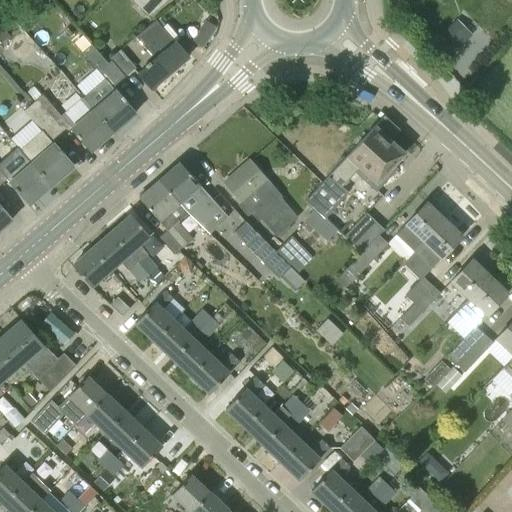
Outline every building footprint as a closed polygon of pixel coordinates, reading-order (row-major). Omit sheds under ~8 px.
[(144,0),(138,7),(138,6),(137,7),(147,17),(146,18),(147,19),(168,0),(144,0)] [(474,36),(456,19),(439,38),(456,54),(474,36)] [(150,89),(187,58),(175,43),(156,20),(136,37),(154,58),(137,73),(150,89)] [(216,26),(206,20),(201,27),(212,34),(216,26)] [(0,41),(1,43),(10,35),(1,25),(0,25),(0,41)] [(107,59),(124,78),(135,69),(119,49),(107,59)] [(100,57),(92,63),(112,88),(124,78),(107,59),(104,62),(100,57)] [(35,102),(42,96),(33,86),(27,92),(35,102)] [(134,115),(114,91),(92,110),(112,134),(134,115)] [(42,96),(35,102),(33,104),(59,134),(68,126),(60,117),(55,110),(42,96)] [(90,152),(112,134),(92,110),(82,99),(60,117),(68,126),(70,128),(90,152)] [(50,142),(59,134),(33,104),(24,111),(31,120),(9,140),(25,156),(51,187),(72,168),(50,142)] [(345,158),(304,202),(314,211),(324,220),(326,218),(340,201),(348,193),(342,188),(355,173),(377,192),(397,170),(396,170),(392,166),(403,154),(389,141),(399,130),(384,116),(375,126),(345,158)] [(29,205),(51,187),(25,156),(3,174),(0,171),(0,184),(7,179),(29,205)] [(250,161),(224,183),(241,203),(250,214),(258,222),(260,220),(275,237),(277,236),(288,227),(291,224),(273,203),(279,197),(266,181),(250,161)] [(179,163),(159,180),(187,214),(197,223),(216,206),(207,195),(179,163)] [(159,180),(138,198),(158,222),(166,231),(158,238),(174,256),(192,240),(176,222),(187,214),(159,180)] [(427,203),(395,235),(413,253),(444,220),(427,203)] [(0,208),(0,230),(11,221),(0,208)] [(360,219),(344,236),(362,254),(379,236),(385,230),(384,230),(383,228),(366,213),(360,219)] [(130,216),(111,233),(129,254),(148,276),(158,267),(139,245),(148,237),(130,216)] [(444,220),(413,253),(430,269),(439,260),(462,237),(444,220)] [(245,222),(234,234),(265,265),(277,253),(245,222)] [(331,223),(319,236),(327,242),(338,229),(331,223)] [(111,233),(92,249),(110,270),(120,261),(139,283),(148,276),(129,254),(111,233)] [(350,266),(336,280),(346,289),(359,275),(388,244),(379,236),(362,254),(350,266)] [(291,237),(277,251),(298,272),(312,259),(291,237)] [(92,249),(72,266),(90,287),(110,270),(92,249)] [(185,257),(178,264),(181,268),(188,267),(192,264),(185,257)] [(472,260),(449,284),(467,301),(489,277),(472,260)] [(290,266),(279,277),(294,291),(304,280),(290,266)] [(420,280),(405,295),(413,304),(431,286),(422,277),(420,280)] [(457,345),(447,356),(456,364),(484,335),(475,328),(485,318),(484,317),(507,294),(489,277),(467,301),(455,313),(472,329),(464,339),(457,345)] [(413,304),(399,319),(407,327),(439,294),(431,286),(413,304)] [(165,292),(135,323),(154,341),(173,321),(162,310),(173,299),(165,292)] [(117,297),(109,305),(120,316),(128,307),(117,297)] [(202,310),(191,322),(199,330),(210,318),(202,310)] [(329,317),(318,329),(335,343),(345,331),(329,317)] [(210,318),(199,330),(207,337),(218,325),(210,318)] [(20,320),(1,337),(23,362),(38,380),(50,392),(76,366),(75,365),(64,354),(58,359),(42,345),(20,320)] [(173,321),(154,341),(172,358),(191,338),(173,321)] [(484,335),(456,364),(464,372),(485,350),(503,367),(506,365),(511,358),(511,322),(492,343),(484,335)] [(1,337),(0,337),(0,374),(3,379),(23,362),(1,337)] [(191,338),(172,358),(191,376),(210,356),(191,338)] [(210,356),(191,376),(209,394),(239,363),(230,354),(220,365),(210,356)] [(503,367),(491,380),(508,396),(508,397),(508,399),(508,400),(508,401),(508,403),(509,404),(510,405),(510,406),(511,407),(511,408),(511,358),(506,365),(503,367)] [(282,361),(271,372),(282,382),(292,371),(282,361)] [(441,361),(433,370),(442,379),(451,370),(441,361)] [(50,402),(30,422),(44,435),(63,414),(75,426),(87,415),(106,395),(87,376),(56,408),(50,402)] [(255,377),(225,409),(244,427),(263,407),(252,396),(263,385),(255,377)] [(30,393),(23,398),(31,407),(37,402),(30,393)] [(106,395),(87,415),(105,432),(124,412),(106,395)] [(263,407),(244,427),(262,444),(281,424),(289,416),(301,404),(293,396),(282,408),(281,406),(271,415),(263,407)] [(350,403),(343,410),(351,417),(358,410),(350,403)] [(301,404),(289,416),(297,423),(308,411),(301,404)] [(334,406),(324,418),(334,427),(344,414),(334,406)] [(511,408),(502,419),(503,420),(509,426),(510,428),(511,425),(511,408)] [(124,412),(105,432),(123,449),(142,429),(124,412)] [(281,424),(262,444),(280,461),(299,442),(281,424)] [(362,426),(340,449),(353,462),(359,456),(366,449),(374,441),(375,439),(362,426)] [(3,428),(0,430),(0,444),(10,435),(3,428)] [(142,429),(123,449),(142,467),(161,448),(142,429)] [(299,442),(280,461),(299,480),(329,448),(321,440),(310,452),(305,447),(300,442),(299,442)] [(374,441),(366,449),(374,458),(383,449),(374,441)] [(107,451),(96,462),(104,469),(115,458),(107,451)] [(417,462),(433,476),(437,472),(437,463),(426,453),(417,462)] [(115,458),(104,469),(112,477),(123,466),(115,458)] [(341,459),(311,491),(330,509),(349,489),(338,479),(349,468),(341,459)] [(4,464),(0,468),(0,502),(2,504),(31,474),(30,473),(22,482),(4,464)] [(112,477),(114,479),(118,482),(128,472),(123,466),(112,477)] [(103,491),(114,479),(112,477),(105,470),(93,482),(103,491)] [(31,474),(2,504),(9,511),(29,511),(49,491),(31,474)] [(190,475),(171,495),(188,511),(191,511),(210,493),(190,475)] [(379,478),(367,490),(375,498),(387,486),(379,478)] [(78,499),(67,510),(68,511),(80,511),(98,494),(90,486),(78,499)] [(387,486),(375,498),(383,505),(383,504),(384,504),(394,493),(387,486)] [(443,511),(418,488),(408,500),(420,511),(419,511),(443,511)] [(349,489),(330,509),(333,511),(362,511),(367,507),(349,489)] [(49,491),(29,511),(53,511),(41,501),(50,492),(49,491)] [(69,491),(59,502),(67,510),(78,499),(69,491)] [(210,493),(191,511),(227,511),(228,511),(210,493)]
